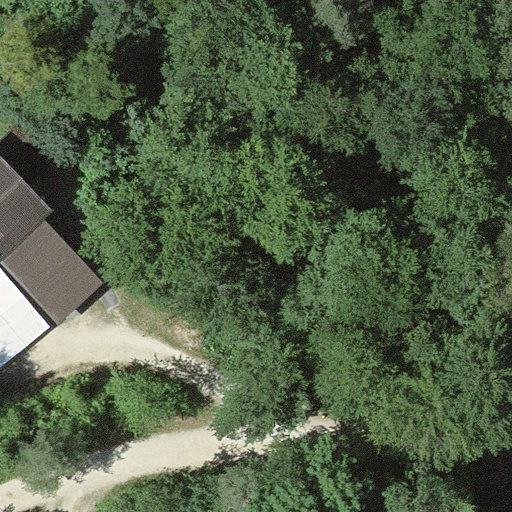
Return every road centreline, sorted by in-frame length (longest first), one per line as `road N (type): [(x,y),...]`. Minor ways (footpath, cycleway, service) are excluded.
road 1 (track): [(511,419),(467,431),(286,445),(215,442),(0,503)]
road 2 (track): [(286,445),(271,423),(191,363),(135,337),(62,329),(0,338)]
